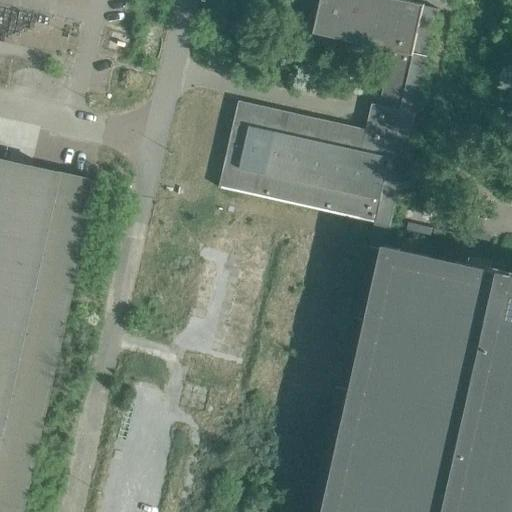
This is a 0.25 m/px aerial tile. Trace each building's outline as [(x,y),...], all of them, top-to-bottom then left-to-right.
[(330,421),(343,424),(384,246),(409,251),(411,244),(386,238),(388,232),(399,179),(438,9),(437,9),(436,13),(422,10),(424,4),(405,0),(320,0),(320,4),(318,10),(315,26),(314,29),(313,33),(379,47),(384,49),(392,50),(382,92),(379,105),(375,104),(371,104),(368,115),(365,129),(350,126),(336,123),(329,121),(316,118),(309,117),(296,114),(288,112),(276,109),(275,109),(268,108),(238,101),(223,169),(222,173),(219,187),(224,189),(227,189),(257,196),(374,222),(373,229),(330,420),(330,421)] [(0,511),(17,511),(92,180),(0,159),(0,511)] [(511,511),(511,274),(473,266),(467,264),(409,251),(384,246),(343,424),(323,511),(511,511)] [(243,252),(221,344),(245,350),(267,258),(243,252)] [(186,304),(208,311),(221,265),(199,258),(186,304)] [(190,380),(238,391),(244,367),(196,355),(190,380)] [(205,408),(210,391),(188,384),(182,401),(205,408)]
